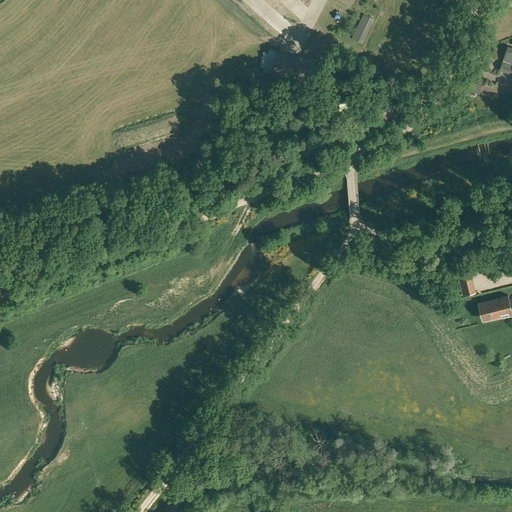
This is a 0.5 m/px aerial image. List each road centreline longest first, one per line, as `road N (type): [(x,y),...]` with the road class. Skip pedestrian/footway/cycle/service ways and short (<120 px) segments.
road 1 (track): [(0,297),(340,165),(367,164)]
road 2 (track): [(140,511),(329,264)]
road 3 (unclassified): [(356,227),(353,156),(422,117),(457,59),(479,0)]
road 4 (track): [(383,163),(511,126)]
